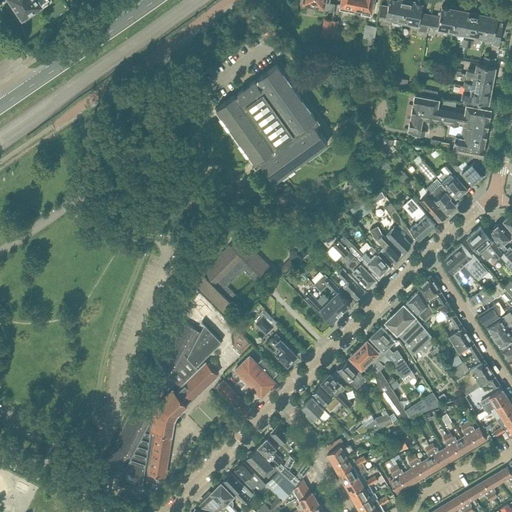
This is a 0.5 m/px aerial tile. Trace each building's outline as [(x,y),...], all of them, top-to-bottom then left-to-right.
[(10,0),(24,20),(34,14),(32,11),(42,4),(38,0),(10,0)] [(329,0),(303,0),(303,1),(313,3),(319,4),(318,7),(334,10),(335,4),(329,2),(329,0)] [(357,0),(340,0),(339,8),(355,12),(357,0)] [(370,15),(373,0),(357,0),(355,12),(356,7),(362,8),(361,13),(370,15)] [(381,4),(379,14),(379,15),(381,15),(379,22),(384,23),(386,16),(393,18),(392,23),(401,25),(402,20),(406,0),(389,0),(388,5),(381,4)] [(406,0),(402,20),(419,23),(417,28),(425,30),(426,24),(428,25),(430,14),(421,12),(423,1),(416,0),(406,0)] [(453,30),(457,8),(442,5),(440,16),(430,14),(428,25),(431,25),(430,31),(437,32),(438,27),(453,30)] [(468,33),(473,11),(457,8),(453,30),(468,33)] [(468,33),(484,36),(488,14),(473,11),(468,33)] [(498,16),(488,14),(484,36),(493,38),(492,43),(499,44),(503,20),(497,19),(498,16)] [(258,29),(267,24),(263,18),(255,23),(258,29)] [(322,26),(321,33),(329,35),(332,19),(324,18),(322,26)] [(332,19),(329,35),(335,36),(337,28),(338,20),(332,19)] [(373,44),(376,30),(377,26),(365,24),(362,42),(373,44)] [(408,37),(406,45),(422,49),(424,40),(408,37)] [(483,61),(494,63),(496,55),(484,53),(483,61)] [(467,73),(492,78),(495,63),(494,63),(483,61),(482,64),(477,63),(476,70),(468,68),(467,73)] [(235,94),(216,107),(254,161),(253,162),(256,166),(261,162),(274,180),(293,167),(321,147),(328,142),(315,124),(319,120),(316,115),(315,117),(288,80),(287,78),(283,72),(277,64),(258,77),(259,78),(256,80),(255,79),(248,84),(249,85),(245,88),(244,87),(237,92),(238,93),(235,95),(235,94)] [(421,64),(419,72),(427,73),(429,65),(421,64)] [(465,85),(490,90),(492,78),(467,73),(465,85)] [(394,75),(393,82),(406,85),(408,78),(394,75)] [(464,97),(463,102),(478,105),(479,100),(488,102),(490,90),(465,85),(462,97),(464,97)] [(416,87),(415,93),(431,96),(432,90),(416,87)] [(487,107),(478,105),(466,103),(465,103),(466,103),(464,111),(462,111),(462,108),(455,107),(456,100),(444,98),(442,104),(439,103),(440,98),(431,96),(415,93),(414,93),(406,131),(425,134),(425,129),(420,128),(422,117),(459,124),(459,121),(462,122),(462,123),(463,123),(460,135),(455,134),(453,146),(483,152),(485,140),(482,140),(485,124),(488,124),(492,108),(487,107)] [(449,149),(450,142),(441,140),(440,147),(449,149)] [(387,142),(382,146),(389,153),(393,150),(387,142)] [(453,166),(462,177),(465,175),(472,183),(485,171),(488,157),(483,156),(472,154),(470,155),(467,158),(466,161),(468,164),(463,169),(459,165),(455,164),(453,166)] [(436,174),(419,155),(413,160),(424,172),(430,179),(436,174)] [(386,158),(380,161),(385,169),(391,165),(386,158)] [(456,197),(457,195),(459,195),(461,194),(461,192),(469,185),(462,177),(453,166),(449,162),(444,166),(450,173),(441,180),(456,197)] [(373,166),(369,169),(374,176),(378,173),(373,166)] [(404,170),(398,175),(404,182),(410,178),(404,170)] [(248,199),(259,191),(249,177),(239,185),(248,199)] [(435,200),(446,213),(447,212),(449,212),(451,210),(451,208),(456,205),(449,197),(450,196),(445,191),(447,190),(441,182),(429,193),(435,200)] [(287,189),(274,199),(271,201),(270,206),(281,207),(282,203),(292,196),(287,189)] [(429,193),(424,198),(420,201),(437,220),(442,217),(443,217),(445,215),(446,213),(435,200),(429,193)] [(434,223),(411,197),(403,205),(417,221),(410,228),(419,237),(434,223)] [(372,210),(367,200),(366,199),(349,209),(355,219),(372,210)] [(391,240),(402,252),(402,251),(404,252),(408,247),(407,246),(415,239),(390,201),(384,205),(396,224),(391,229),(392,230),(387,234),(391,240)] [(503,219),(511,230),(511,213),(509,214),(503,219)] [(305,229),(312,222),(309,219),(303,218),(298,223),(304,228),(305,229)] [(493,229),(489,232),(495,239),(493,240),(508,259),(511,255),(511,248),(510,246),(507,248),(503,243),(511,236),(506,230),(499,222),(498,223),(496,223),(494,225),(494,227),(492,228),(493,229)] [(382,234),(378,225),(370,229),(373,236),(378,241),(379,240),(385,246),(379,252),(376,249),(377,252),(389,264),(393,260),(394,261),(397,258),(396,257),(401,253),(382,234)] [(508,259),(493,240),(480,226),(467,237),(487,259),(494,253),(497,257),(499,256),(504,262),(508,259)] [(202,272),(193,281),(201,289),(202,287),(205,290),(203,292),(204,293),(204,292),(223,311),(223,312),(238,297),(227,285),(243,269),(255,280),(270,266),(269,265),(250,246),(251,246),(250,245),(248,247),(246,244),(247,243),(239,235),(230,244),(232,246),(222,257),(219,255),(213,261),(215,263),(204,274),(202,272)] [(361,263),(365,259),(380,273),(384,269),(386,269),(388,267),(388,265),(389,264),(377,252),(376,249),(371,245),(362,253),(347,238),(342,243),(338,239),(361,263)] [(369,270),(361,263),(338,239),(332,244),(343,256),(345,254),(350,259),(346,263),(368,285),(376,277),(369,270)] [(478,280),(481,277),(488,271),(473,254),(471,255),(461,243),(452,251),(463,263),(478,280)] [(463,263),(452,251),(445,257),(454,270),(453,273),(460,284),(468,280),(459,266),(463,263)] [(307,253),(303,258),(306,261),(311,257),(307,253)] [(289,259),(280,268),(284,273),(294,264),(289,259)] [(364,289),(357,282),(342,267),(337,272),(347,282),(344,285),(355,297),(364,289)] [(290,272),(286,277),(291,282),(295,278),(290,272)] [(342,312),(346,308),(346,307),(350,302),(343,295),(345,293),(324,273),(314,283),(321,291),(327,285),(330,288),(333,286),(336,290),(333,293),(334,295),(330,299),(342,312)] [(447,300),(441,292),(432,277),(431,277),(429,277),(429,276),(418,287),(419,288),(428,302),(437,297),(441,304),(447,300)] [(511,296),(511,281),(511,280),(503,286),(499,281),(506,290),(510,295),(510,294),(511,296)] [(496,288),(490,293),(494,298),(501,294),(506,290),(499,281),(494,286),(496,288)] [(419,288),(406,301),(413,308),(417,312),(423,319),(433,309),(428,302),(419,288)] [(473,305),(481,300),(488,295),(484,289),(469,298),(473,305)] [(510,295),(506,290),(501,294),(505,299),(510,295)] [(310,291),(305,296),(307,299),(308,298),(316,307),(323,314),(325,313),(332,320),(337,316),(338,316),(342,312),(330,299),(323,293),(317,299),(310,291)] [(484,304),(492,299),(493,299),(490,294),(488,295),(481,300),(484,304)] [(441,304),(433,309),(438,318),(445,314),(447,318),(449,316),(457,329),(455,330),(449,334),(454,342),(459,351),(466,347),(467,348),(469,347),(473,353),(469,356),(470,356),(475,364),(470,368),(471,370),(477,380),(480,384),(486,380),(489,384),(492,383),(494,387),(501,385),(489,367),(478,351),(468,334),(457,317),(447,300),(441,304)] [(487,308),(479,313),(485,324),(486,324),(494,319),(499,315),(504,311),(498,301),(496,302),(487,308)] [(430,337),(431,336),(414,315),(403,304),(394,312),(407,325),(408,324),(411,327),(401,337),(406,342),(405,343),(412,354),(421,348),(424,351),(434,342),(430,337)] [(263,308),(258,313),(261,316),(262,315),(264,317),(272,325),(276,321),(263,308)] [(493,336),(511,324),(511,314),(510,311),(500,317),(487,326),(493,336)] [(385,321),(397,333),(401,337),(411,327),(408,324),(407,325),(394,312),(385,321)] [(264,317),(262,315),(261,316),(255,323),(265,333),(272,326),(272,325),(264,317)] [(136,408),(109,459),(107,458),(106,459),(122,467),(122,466),(125,468),(117,482),(141,490),(144,471),(148,471),(148,472),(165,475),(174,417),(177,412),(218,373),(206,361),(205,361),(203,359),(221,341),(202,321),(201,322),(204,324),(200,331),(196,330),(197,329),(181,320),(167,346),(170,348),(169,351),(166,350),(155,371),(158,373),(156,376),(153,374),(146,387),(151,390),(148,396),(147,395),(143,404),(144,404),(141,409),(134,406),(136,408)] [(511,324),(493,336),(500,347),(511,338),(511,335),(510,332),(511,330),(511,324)] [(381,325),(370,336),(378,343),(376,345),(385,353),(392,361),(391,361),(401,376),(402,376),(405,380),(414,374),(411,370),(397,349),(393,351),(387,345),(394,339),(381,325)] [(276,334),(271,338),(267,343),(287,364),(289,363),(290,363),(292,360),(292,359),(297,355),(276,334)] [(378,343),(370,336),(358,347),(379,369),(380,369),(383,365),(378,360),(385,353),(376,345),(378,343)] [(511,342),(511,343),(502,348),(504,351),(503,351),(505,353),(509,359),(511,357),(511,342)] [(436,346),(430,352),(433,356),(432,356),(444,371),(445,371),(449,376),(448,377),(452,382),(456,378),(453,374),(453,373),(449,368),(441,357),(442,356),(436,346)] [(358,347),(350,356),(357,363),(361,367),(362,367),(366,372),(371,367),(375,372),(374,373),(375,375),(376,379),(377,383),(379,387),(381,391),(383,395),(385,398),(387,401),(389,404),(391,407),(394,410),(396,413),(399,416),(401,418),(409,416),(405,409),(398,398),(389,384),(387,380),(380,369),(379,369),(358,347)] [(458,353),(446,361),(450,367),(462,360),(458,353)] [(262,396),(277,381),(271,376),(274,373),(276,374),(278,372),(263,356),(261,359),(262,360),(259,363),(250,354),(236,368),(262,396)] [(347,359),(337,369),(352,384),(353,384),(357,388),(366,379),(364,376),(347,359)] [(477,380),(471,370),(470,370),(464,361),(451,369),(457,379),(463,389),(477,380)] [(330,372),(321,381),(328,388),(331,392),(340,401),(345,405),(347,408),(353,402),(350,400),(342,392),(346,388),(340,383),(340,382),(337,379),(330,372)] [(393,376),(387,380),(389,384),(395,380),(393,376)] [(477,380),(463,389),(466,393),(475,387),(480,384),(477,380)] [(340,401),(331,392),(330,393),(321,384),(312,393),(330,411),(334,407),(340,401)] [(489,396),(480,401),(485,409),(488,414),(492,411),(493,411),(491,409),(508,398),(502,388),(494,393),(489,396)] [(411,405),(405,409),(409,416),(422,411),(441,404),(432,391),(411,405)] [(438,395),(442,401),(447,397),(444,392),(438,395)] [(330,415),(324,409),(312,396),(302,406),(307,411),(306,413),(318,426),(323,421),(330,415)] [(511,403),(508,398),(491,409),(493,411),(492,411),(493,412),(497,418),(511,408),(511,403)] [(496,419),(501,426),(502,426),(503,428),(511,422),(511,408),(497,418),(496,419)] [(387,412),(375,416),(376,419),(380,425),(393,421),(387,412)] [(364,425),(368,429),(380,425),(376,419),(375,419),(375,418),(364,425)] [(471,425),(468,420),(464,422),(477,444),(486,438),(479,426),(475,429),(472,425),(471,425)] [(463,431),(465,435),(461,437),(468,449),(477,444),(464,422),(460,425),(464,430),(463,431)] [(496,435),(505,430),(509,437),(511,435),(511,422),(503,428),(502,426),(501,426),(494,431),(496,435)] [(368,429),(364,425),(362,423),(356,429),(359,433),(365,431),(367,429),(368,429)] [(280,424),(271,433),(278,440),(282,444),(289,451),(293,448),(290,444),(295,439),(291,433),(289,434),(285,430),(280,424)] [(404,426),(396,430),(392,432),(394,434),(397,433),(398,435),(406,430),(404,426)] [(450,431),(447,433),(459,455),(468,449),(461,437),(457,440),(454,436),(450,431)] [(450,460),(459,455),(446,433),(443,435),(446,441),(445,441),(447,445),(443,448),(450,460)] [(409,436),(400,441),(404,447),(412,443),(409,436)] [(267,437),(257,446),(264,453),(276,465),(275,466),(279,470),(295,486),(299,481),(295,477),(293,474),(288,470),(281,462),(282,460),(275,453),(273,455),(271,453),(277,447),(274,444),(267,437)] [(340,445),(327,452),(333,463),(346,455),(352,452),(354,451),(349,442),(341,446),(340,445)] [(441,465),(450,460),(443,448),(439,450),(437,446),(436,447),(433,442),(429,444),(441,465)] [(425,446),(428,451),(427,452),(430,456),(425,459),(432,471),(441,465),(429,444),(425,446)] [(256,448),(252,451),(250,450),(246,453),(248,456),(247,457),(262,472),(266,472),(273,465),(256,448)] [(424,476),(432,471),(425,459),(421,461),(419,457),(418,458),(415,452),(411,455),(424,476)] [(406,487),(415,481),(407,469),(404,472),(401,468),(400,468),(397,463),(395,460),(400,456),(398,454),(389,459),(393,465),(393,466),(406,487)] [(333,463),(339,473),(352,465),(356,463),(355,460),(353,457),(349,459),(346,455),(333,463)] [(415,481),(424,476),(411,455),(407,457),(410,462),(409,463),(412,467),(407,469),(415,481)] [(307,458),(295,477),(299,481),(302,478),(312,467),(307,458)] [(243,460),(234,469),(241,476),(245,480),(246,479),(253,487),(256,484),(260,488),(265,483),(259,477),(250,468),(244,461),(243,460)] [(352,465),(339,473),(344,483),(358,475),(366,470),(362,462),(361,461),(357,463),(352,465)] [(397,492),(406,487),(393,466),(389,468),(392,473),(391,473),(394,477),(389,480),(397,492)] [(511,473),(507,466),(497,472),(502,480),(508,477),(510,481),(511,481),(511,483),(511,473)] [(265,483),(278,496),(282,500),(293,489),(295,486),(281,472),(279,470),(265,483)] [(226,477),(223,480),(245,502),(249,497),(253,493),(243,484),(230,471),(225,476),(226,477)] [(498,496),(495,491),(496,490),(493,486),(502,480),(497,472),(484,479),(495,497),(498,496)] [(350,493),(363,485),(358,475),(344,483),(350,493)] [(302,478),(299,481),(295,486),(293,489),(301,502),(296,505),(298,509),(294,511),(295,511),(300,511),(300,510),(318,500),(312,490),(310,491),(302,478)] [(484,479),(472,487),(477,496),(484,491),(486,496),(487,495),(490,500),(495,497),(484,479)] [(212,492),(200,503),(201,505),(202,505),(217,508),(219,509),(218,509),(226,511),(238,511),(232,506),(233,504),(233,502),(232,500),(230,498),(233,495),(228,490),(221,482),(215,489),(216,490),(213,493),(212,492)] [(363,485),(350,493),(356,503),(369,495),(374,492),(369,485),(368,482),(363,485)] [(472,487),(459,495),(469,511),(470,511),(474,510),(471,505),(469,500),(477,496),(472,487)] [(372,500),(369,495),(356,503),(361,511),(362,511),(379,503),(378,500),(377,498),(372,500)] [(469,511),(459,495),(450,500),(446,502),(451,511),(460,506),(462,510),(463,510),(464,511),(469,511)] [(283,501),(282,500),(278,496),(269,506),(274,510),(283,501)] [(379,503),(362,511),(384,511),(385,511),(381,504),(385,502),(382,497),(378,500),(379,503)] [(318,500),(300,510),(300,511),(320,511),(323,510),(318,500)] [(434,511),(449,511),(451,511),(446,502),(433,510),(434,511)] [(508,503),(500,508),(502,511),(511,511),(511,509),(508,503)]
